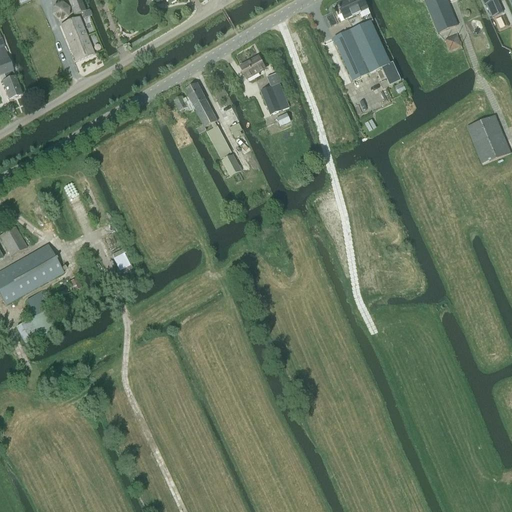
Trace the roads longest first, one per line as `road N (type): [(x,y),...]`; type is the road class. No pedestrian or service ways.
road 1 (tertiary): [(0,180),(311,0)]
road 2 (track): [(77,205),(116,283),(128,397),(182,511)]
road 3 (unclassified): [(0,134),(228,0)]
